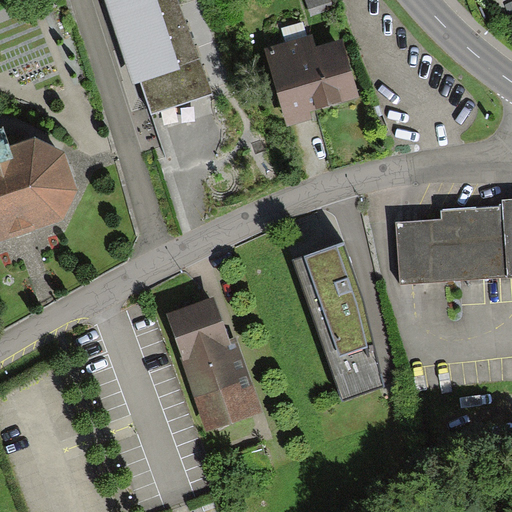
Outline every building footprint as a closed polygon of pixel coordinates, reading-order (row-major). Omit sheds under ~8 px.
[(177,0),(104,0),(134,84),(141,81),(152,113),(210,93),(177,0)] [(332,0),(304,0),(311,19),(336,10),(332,0)] [(286,46),(264,52),(286,127),(312,119),(310,111),(359,97),(343,44),(317,52),(313,38),(308,39),(303,24),(281,30),(286,46)] [(0,242),(65,218),(78,190),(64,152),(35,137),(11,146),(4,126),(0,127),(0,242)] [(511,197),(503,198),(504,205),(508,278),(511,277),(511,197)] [(441,219),(395,222),(399,287),(508,280),(508,278),(504,205),(440,209),(441,219)] [(344,243),(295,261),(344,401),(384,386),(360,291),(344,243)] [(216,296),(167,313),(207,430),(262,411),(237,338),(231,340),(216,296)] [(262,441),(234,450),(244,480),(272,471),(262,441)]
